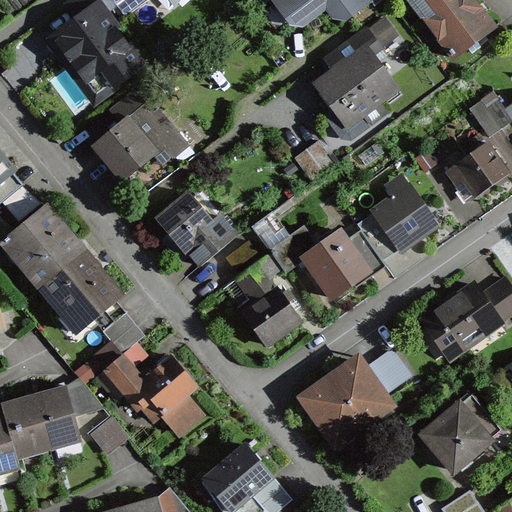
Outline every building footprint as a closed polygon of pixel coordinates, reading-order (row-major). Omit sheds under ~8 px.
[(75,0),(69,5),(79,17),(97,3),(105,14),(117,5),(112,0),(75,0)] [(148,0),(112,0),(117,5),(126,17),(148,0)] [(269,0),(250,0),(258,9),(269,0)] [(272,0),(288,22),(301,22),(326,4),(336,16),(348,18),(371,1),(370,0),(272,0)] [(413,0),(428,19),(452,0),(413,0)] [(495,28),(472,0),(452,0),(428,19),(427,20),(449,48),(447,50),(452,57),(454,55),(456,58),(495,28)] [(79,17),(53,36),(85,80),(98,70),(108,71),(117,83),(143,64),(105,14),(97,3),(79,17)] [(318,16),(309,22),(315,30),(324,24),(318,16)] [(369,30),(381,47),(398,34),(385,18),(369,30)] [(343,137),(352,138),(369,125),(361,114),(396,87),(373,56),(383,49),(381,47),(369,30),(366,27),(326,57),(336,71),(320,83),(337,106),(331,110),(330,120),(343,137)] [(135,129),(154,113),(153,112),(136,91),(111,111),(121,123),(126,119),(135,129)] [(485,105),(497,97),(492,91),(481,100),(485,105)] [(497,97),(485,105),(502,129),(511,121),(511,116),(497,96),(497,97)] [(485,105),(481,100),(470,109),(490,137),(502,129),(485,105)] [(121,123),(95,144),(124,179),(153,155),(154,157),(181,135),(159,108),(153,112),(154,113),(135,129),(126,119),(121,123)] [(468,156),(487,143),(480,134),(462,147),(468,156)] [(319,140),(294,158),(313,183),(337,165),(319,140)] [(476,197),(509,174),(487,142),(487,143),(468,156),(448,170),(459,186),(465,182),(476,197)] [(423,146),(413,153),(426,172),(437,165),(423,146)] [(0,183),(13,172),(0,157),(0,183)] [(0,202),(23,184),(13,172),(0,183),(0,202)] [(437,224),(410,186),(373,213),(400,249),(400,250),(437,224)] [(39,202),(23,188),(5,203),(18,219),(39,202)] [(202,266),(237,236),(219,216),(215,220),(205,209),(204,210),(189,193),(159,219),(170,233),(165,237),(185,260),(192,254),(202,266)] [(2,241),(40,288),(82,253),(73,242),(76,240),(46,205),(2,241)] [(285,272),(304,258),(318,248),(303,227),(290,237),(272,212),(252,227),(271,252),(283,268),(285,272)] [(361,229),(384,260),(400,249),(373,213),(357,224),(361,229)] [(0,237),(11,228),(0,215),(0,237)] [(347,240),(369,271),(384,260),(361,229),(347,240)] [(304,258),(333,298),(370,272),(369,271),(347,240),(340,231),(318,248),(304,258)] [(249,240),(226,258),(235,270),(258,253),(249,240)] [(259,303),(277,290),(269,279),(283,268),(271,252),(235,279),(241,287),(245,284),(259,303)] [(90,262),(82,253),(40,288),(79,333),(122,297),(92,261),(90,262)] [(511,285),(507,279),(483,296),(501,320),(511,312),(511,285)] [(424,321),(451,358),(502,321),(501,320),(483,296),(475,285),(424,321)] [(244,314),(267,345),(301,320),(278,289),(277,290),(259,303),(244,314)] [(104,331),(123,354),(145,336),(126,313),(104,331)] [(367,369),(385,393),(409,376),(391,351),(367,369)] [(126,395),(144,380),(123,354),(105,369),(106,370),(98,377),(117,400),(124,394),(126,395)] [(138,410),(143,406),(156,421),(164,414),(181,433),(202,415),(186,396),(198,386),(172,356),(144,380),(126,395),(138,410)] [(316,395),(305,403),(331,440),(349,428),(353,434),(376,418),(371,412),(389,399),(385,393),(367,369),(363,362),(352,370),(347,364),(312,389),(316,395)] [(79,376),(67,386),(75,415),(104,408),(79,376)] [(34,394),(49,450),(82,441),(75,415),(67,386),(34,394)] [(49,450),(34,394),(1,403),(4,413),(17,459),(49,450)] [(459,403),(423,434),(455,470),(490,439),(474,421),(485,411),(472,395),(460,404),(459,403)] [(4,413),(0,413),(0,473),(19,468),(17,459),(4,413)] [(112,417),(102,425),(119,446),(130,438),(112,417)] [(102,425),(90,434),(108,456),(119,446),(102,425)] [(246,445),(207,477),(220,493),(225,490),(237,504),(230,510),(231,511),(264,511),(266,510),(252,494),(273,477),(246,445)] [(274,476),(273,477),(252,494),(266,510),(267,511),(277,511),(293,499),(274,476)] [(190,511),(171,487),(158,497),(162,511),(190,511)] [(162,511),(158,497),(126,506),(127,511),(162,511)] [(511,511),(511,497),(496,508),(498,511),(511,511)]
